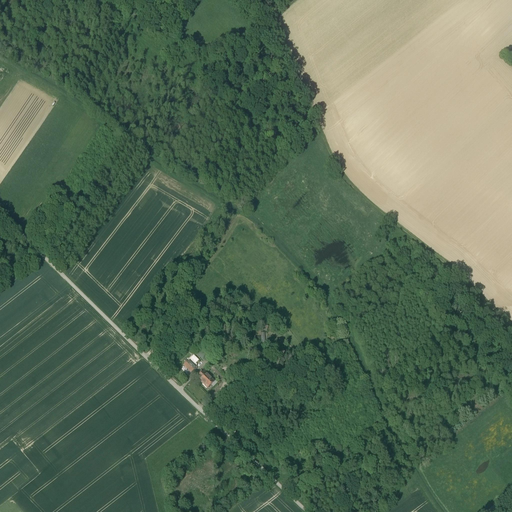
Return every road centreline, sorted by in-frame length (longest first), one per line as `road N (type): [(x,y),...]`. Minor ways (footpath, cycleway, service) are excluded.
road 1 (unclassified): [(306,511),(0,211)]
road 2 (track): [(271,23),(339,170),(511,322)]
road 3 (track): [(107,0),(203,46),(247,41),(290,0)]
